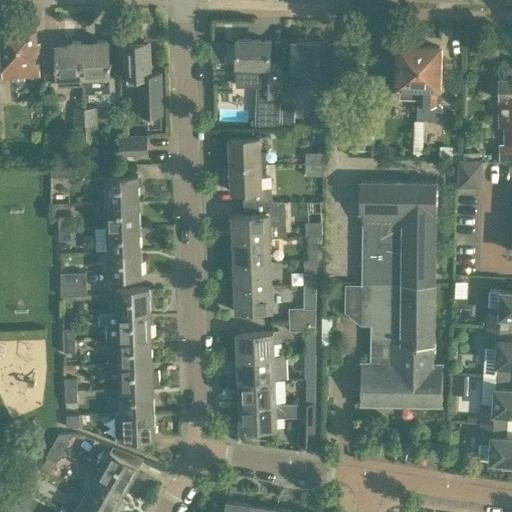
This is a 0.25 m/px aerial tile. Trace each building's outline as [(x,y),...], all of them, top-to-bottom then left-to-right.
[(9,76),(40,74),(36,24),(0,27),(0,40),(2,67),(0,67),(0,100),(11,100),(9,76)] [(83,42),(85,93),(112,92),(110,41),(107,41),(107,39),(99,40),(99,41),(83,42)] [(238,39),(237,63),(236,86),(260,87),(260,94),(282,95),(283,61),(270,60),(271,40),(238,39)] [(85,93),(83,42),(81,42),(81,40),(72,41),(72,42),(56,42),(59,85),(84,84),(84,93),(85,93)] [(127,75),(139,74),(141,115),(164,114),(163,73),(151,74),(149,40),(126,41),(127,75)] [(223,61),(224,40),(210,40),(211,61),(223,61)] [(320,69),(321,42),(293,41),(292,68),(292,69),(292,84),(304,85),(305,69),(320,69)] [(418,97),(418,103),(418,118),(438,118),(440,118),(442,116),(444,113),(444,110),(444,108),(443,106),(442,104),(440,103),(437,103),(438,85),(439,85),(440,46),(401,45),(400,84),(401,84),(400,97),(418,97)] [(501,159),(511,159),(511,76),(501,77),(501,125),(506,125),(506,142),(502,142),(501,159)] [(329,103),(314,103),(314,125),(329,125),(329,103)] [(86,124),(85,107),(75,107),(76,124),(86,124)] [(86,124),(98,124),(97,107),(85,107),(86,124)] [(424,119),(414,119),(413,151),(423,152),(424,119)] [(376,156),(376,132),(350,132),(350,155),(376,156)] [(121,156),(149,154),(148,133),(120,135),(121,156)] [(231,164),(266,163),(266,150),(261,150),(260,136),(229,138),(231,164)] [(100,163),(100,151),(88,151),(88,163),(100,163)] [(307,162),(327,162),(330,155),(330,151),(307,152),(307,162)] [(481,186),(481,160),(459,159),(459,185),(481,186)] [(327,162),(307,162),(307,175),(323,175),(324,163),(326,163),(327,162)] [(52,176),(78,176),(78,164),(53,163),(52,176)] [(267,173),(266,163),(231,164),(232,190),(244,189),(245,200),(273,200),(273,188),(263,189),(262,174),(267,173)] [(97,188),(107,187),(107,202),(139,201),(138,175),(97,177),(97,188)] [(391,281),(433,282),(434,211),(437,211),(438,181),(360,180),(360,210),(363,210),(362,222),(379,222),(379,234),(392,234),(391,281)] [(233,237),(270,236),(270,222),(282,222),(281,200),(273,201),(273,200),(245,200),(245,213),(232,213),(233,237)] [(139,201),(107,202),(108,226),(140,225),(139,201)] [(72,227),(72,215),(60,216),(60,228),(72,227)] [(321,220),(305,221),(306,234),(322,234),(321,220)] [(140,225),(108,226),(109,251),(141,249),(140,225)] [(60,228),(61,240),(73,239),(72,227),(60,228)] [(305,260),(318,259),(319,235),(309,235),(308,259),(305,259),(305,260)] [(234,262),(272,261),(270,236),(233,237),(234,262)] [(111,276),(143,275),(141,249),(109,251),(111,276)] [(304,283),(318,283),(318,259),(305,260),(304,283)] [(235,286),(272,284),(272,261),(234,262),(235,286)] [(88,283),(87,271),(62,272),(62,283),(88,283)] [(433,282),(391,281),(390,354),(371,354),(371,361),(362,361),(361,402),(442,403),(442,363),(432,363),(433,282)] [(62,283),(62,296),(88,295),(88,283),(62,283)] [(272,284),(235,286),(236,311),(274,309),(272,284)] [(118,288),(119,313),(152,312),(151,286),(118,288)] [(488,325),(511,326),(511,289),(490,288),(488,325)] [(312,318),(315,318),(317,318),(317,307),(308,307),(291,308),(291,318),(312,318)] [(119,313),(100,314),(100,323),(108,323),(108,338),(153,337),(152,312),(119,313)] [(317,318),(315,318),(312,318),(291,318),(292,330),(308,329),(307,353),(317,353),(317,318)] [(511,331),(511,326),(488,325),(485,373),(509,375),(510,363),(511,362),(511,338),(511,331)] [(64,340),(76,340),(76,328),(64,328),(64,340)] [(238,355),(275,354),(274,330),(237,332),(238,355)] [(153,337),(108,338),(108,339),(120,338),(121,363),(154,362),(153,337)] [(76,340),(64,340),(65,352),(77,351),(76,340)] [(307,377),(317,377),(317,353),(307,353),(307,377)] [(239,379),(276,378),(275,354),(238,355),(239,379)] [(154,362),(121,363),(122,387),(161,386),(160,370),(154,370),(154,362)] [(509,375),(485,373),(481,421),(506,423),(507,411),(511,411),(511,386),(508,387),(509,375)] [(66,389),(78,389),(78,377),(66,378),(66,389)] [(307,401),(317,401),(317,377),(307,377),(307,401)] [(240,403),(277,402),(276,378),(239,379),(240,403)] [(161,386),(122,387),(123,412),(156,411),(155,386),(161,386)] [(78,389),(66,389),(67,401),(79,401),(78,389)] [(317,401),(307,401),(307,402),(300,402),(300,443),(315,443),(316,401),(317,401)] [(277,402),(240,403),(241,429),(278,427),(277,402)] [(157,437),(156,411),(123,412),(124,438),(157,437)] [(67,415),(67,426),(80,425),(79,414),(67,415)] [(506,423),(481,421),(479,458),(504,459),(503,466),(511,466),(511,435),(505,435),(506,423)] [(53,444),(64,450),(74,432),(60,433),(53,444)] [(64,450),(53,444),(47,456),(58,461),(64,450)] [(100,471),(129,487),(141,465),(113,449),(100,471)] [(129,487),(100,471),(96,479),(86,473),(78,487),(116,509),(129,487)] [(23,485),(33,491),(39,482),(29,476),(23,485)] [(114,511),(116,509),(78,487),(78,489),(87,494),(76,511),(114,511)] [(248,511),(250,502),(226,499),(225,509),(213,503),(208,511),(248,511)] [(272,511),(274,506),(250,502),(248,511),(272,511)]
